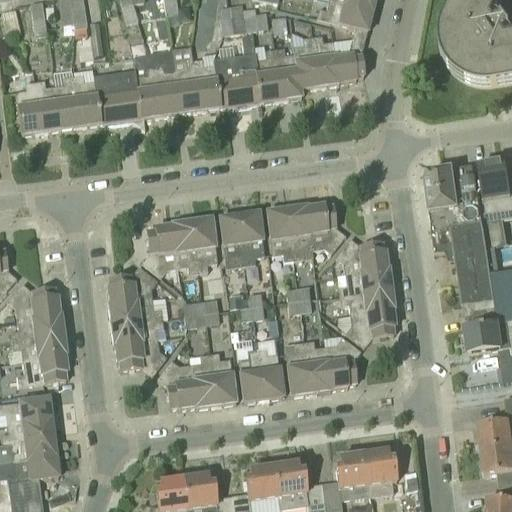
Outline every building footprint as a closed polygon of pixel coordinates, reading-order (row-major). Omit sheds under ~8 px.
[(137,27),(132,9),(130,0),(119,0),(121,11),(126,29),(137,27)] [(130,0),(132,9),(143,7),(142,0),(130,0)] [(177,18),(174,0),(161,0),(165,20),(177,18)] [(278,0),(250,0),(250,3),(277,8),(278,0)] [(371,19),(375,0),(330,0),(328,9),(371,19)] [(491,24),(494,17),(502,0),(453,0),(442,24),(440,29),(439,33),(439,37),(438,41),(438,46),(439,50),(440,54),(440,56),(442,60),(442,62),(443,64),(446,68),(448,71),(451,75),(452,76),(455,79),(459,82),(462,84),(464,85),(468,87),(472,89),(474,89),(478,90),(481,90),(485,91),(487,91),(491,90),(511,87),(511,30),(509,33),(502,23),(494,29),(491,24)] [(74,29),(74,34),(86,32),(80,1),(70,3),(74,29)] [(58,4),(62,31),(74,29),(70,3),(58,4)] [(41,7),(30,9),(35,42),(46,40),(41,7)] [(366,38),(371,19),(328,9),(326,17),(319,15),(317,24),(338,29),(337,32),(354,35),(366,38)] [(233,39),(244,37),(241,11),(229,12),(233,39)] [(223,40),(233,39),(229,12),(221,13),(219,24),(221,40),(222,40),(223,40)] [(257,35),(255,19),(254,14),(242,16),(245,37),(257,35)] [(20,39),(14,15),(1,18),(6,42),(20,39)] [(255,19),(257,35),(268,34),(266,18),(255,19)] [(271,23),(273,40),(287,38),(285,22),(271,23)] [(98,29),(89,30),(93,61),(102,60),(98,29)] [(75,38),(74,38),(74,43),(87,42),(86,37),(86,32),(74,34),(75,38)] [(351,45),(347,62),(334,64),(338,90),(355,87),(354,84),(362,83),(360,64),(366,38),(354,35),(351,45)] [(254,61),(253,52),(251,40),(241,41),(242,46),(244,62),(213,66),(214,71),(219,114),(228,113),(232,114),(248,112),(251,110),(260,108),(255,65),(254,61)] [(334,64),(332,47),(322,49),(321,41),(312,43),(319,94),(338,91),(338,90),(334,64)] [(319,94),(312,43),(302,44),(303,52),(293,53),(294,60),(299,96),(319,94)] [(199,117),(192,67),(190,52),(171,55),(174,77),(180,120),(199,117)] [(294,60),(284,61),(283,54),(274,56),(280,106),(300,104),(299,96),(294,60)] [(264,57),(265,64),(255,65),(260,108),(260,109),(280,106),(274,56),(264,57)] [(140,125),(160,122),(153,71),(151,60),(133,62),(135,77),(133,77),(140,124),(140,125)] [(219,114),(214,71),(203,73),(202,65),(192,67),(199,117),(219,114)] [(164,78),(163,70),(153,71),(160,122),(180,120),(174,77),(164,78)] [(132,126),(140,124),(133,77),(93,82),(93,87),(99,130),(108,129),(112,130),(128,128),(132,126)] [(99,130),(93,87),(84,88),(83,81),(73,82),(79,133),(99,130)] [(79,133),(73,82),(71,82),(64,83),(65,91),(54,92),(60,136),(79,133)] [(60,136),(54,92),(45,94),(44,86),(34,87),(33,87),(40,138),(60,136)] [(21,141),(40,138),(33,87),(24,89),(25,96),(15,97),(21,141)] [(479,205),(482,230),(511,224),(511,183),(508,184),(505,167),(478,172),(481,192),(483,205),(479,205)] [(482,230),(479,205),(478,205),(472,172),(431,179),(425,187),(434,259),(444,258),(449,267),(455,267),(462,312),(463,312),(466,335),(499,329),(499,328),(498,328),(488,268),(486,254),(482,230)] [(311,256),(306,214),(306,212),(286,215),(292,266),(302,264),(301,257),(311,256)] [(306,214),(311,256),(324,254),(331,260),(345,242),(334,234),(331,213),(323,214),(323,212),(306,214)] [(283,267),(292,266),(286,215),(265,218),(271,261),(282,260),(283,267)] [(238,222),(244,271),(255,270),(254,263),(263,261),(258,219),(238,222)] [(226,274),(244,271),(238,222),(218,224),(222,253),(223,253),(226,274)] [(190,228),(197,278),(207,277),(206,270),(216,269),(211,225),(190,228)] [(188,280),(197,278),(190,228),(170,231),(171,232),(176,274),(187,272),(188,280)] [(176,274),(171,232),(154,234),(154,236),(146,237),(149,259),(141,269),(159,284),(166,275),(176,274)] [(344,281),(386,275),(384,258),(382,258),(381,250),(359,253),(349,245),(335,264),(343,270),(344,281)] [(494,253),(486,254),(488,268),(496,266),(494,253)] [(0,296),(6,296),(16,285),(6,276),(3,257),(0,257),(0,296)] [(109,312),(151,307),(150,295),(156,288),(137,273),(129,284),(108,286),(109,295),(106,295),(109,312)] [(340,302),(390,295),(388,275),(386,275),(344,281),(346,292),(338,292),(340,302)] [(17,327),(59,321),(56,304),(54,304),(53,296),(31,299),(22,290),(6,307),(15,315),(17,327)] [(298,307),(309,305),(308,293),(296,294),(298,307)] [(286,308),(298,307),(296,294),(285,296),(286,308)] [(392,315),(393,315),(390,295),(340,302),(341,311),(347,311),(349,321),(392,315)] [(250,313),(261,311),(260,299),(248,301),(250,313)] [(228,301),(230,314),(242,312),(241,300),(228,301)] [(205,319),(217,318),(216,305),(204,307),(205,319)] [(298,307),(299,319),(311,317),(309,305),(298,307)] [(110,332),(161,326),(160,315),(153,316),(151,307),(109,312),(107,312),(110,332)] [(194,320),(205,319),(204,307),(193,308),(194,320)] [(288,320),(299,319),(298,307),(286,308),(288,320)] [(184,322),(194,320),(193,308),(182,309),(184,322)] [(250,313),(251,325),(263,324),(261,311),(250,313)] [(242,327),(251,325),(250,313),(240,314),(242,327)] [(392,315),(349,321),(350,332),(344,339),(363,354),(371,344),(393,341),(392,332),(394,332),(392,315)] [(205,319),(207,330),(219,329),(217,318),(205,319)] [(196,332),(207,330),(205,319),(194,320),(196,332)] [(185,333),(196,332),(194,320),(184,322),(185,333)] [(12,348),(63,341),(60,321),(59,321),(17,327),(18,337),(10,338),(12,348)] [(277,339),(275,324),(266,325),(268,340),(277,339)] [(114,352),(157,347),(155,336),(163,335),(161,326),(110,332),(113,352),(114,352)] [(499,329),(466,335),(465,335),(468,360),(511,354),(507,327),(499,329)] [(64,361),(65,361),(63,341),(12,348),(13,357),(8,357),(9,369),(22,367),(64,361)] [(324,353),(330,396),(346,393),(346,391),(355,390),(352,368),(360,358),(341,344),(335,351),(324,353)] [(255,355),(262,406),(282,403),(274,345),(255,348),(256,355),(255,355)] [(157,347),(114,352),(116,369),(118,369),(119,377),(141,374),(152,382),(166,363),(158,357),(157,347)] [(330,397),(330,396),(324,353),(313,354),(313,347),(303,348),(310,400),(330,397)] [(290,402),(310,400),(303,348),(284,351),(287,371),(286,372),(290,402)] [(243,409),(262,406),(255,355),(247,357),(247,364),(237,365),(239,379),(243,409)] [(208,361),(215,412),(235,410),(229,365),(218,367),(217,359),(208,361)] [(22,367),(24,380),(16,381),(18,392),(42,389),(42,390),(65,387),(64,378),(66,378),(64,361),(22,367)] [(195,415),(215,412),(208,361),(198,362),(199,370),(189,371),(194,414),(195,414),(195,415)] [(194,414),(189,371),(178,372),(170,366),(156,385),(166,393),(169,415),(177,414),(178,416),(194,414)] [(47,405),(0,411),(0,431),(7,430),(50,425),(47,405)] [(1,451),(52,444),(50,425),(7,430),(8,440),(0,441),(1,451)] [(511,426),(508,427),(477,431),(480,456),(511,451),(511,426)] [(12,469),(55,463),(52,444),(1,451),(2,459),(11,458),(12,469)] [(511,491),(511,451),(480,456),(484,481),(497,479),(499,494),(511,491)] [(362,460),(368,502),(392,498),(391,486),(395,486),(392,465),(387,466),(386,457),(362,460)] [(340,511),(340,506),(368,502),(362,460),(339,464),(340,472),(335,473),(337,487),(321,490),(323,511),(340,511)] [(55,463),(12,469),(0,470),(0,484),(6,484),(7,489),(58,482),(55,463)] [(323,511),(321,490),(304,492),(303,477),(298,478),(296,469),(273,472),(277,503),(277,511),(298,511),(307,511),(323,511)] [(250,511),(249,507),(277,503),(273,472),(249,476),(250,484),(246,485),(248,500),(231,502),(232,511),(250,511)] [(416,495),(414,478),(404,479),(406,497),(416,495)] [(232,511),(231,502),(215,504),(213,489),(208,490),(207,481),(183,485),(186,511),(208,511),(216,511),(232,511)] [(155,497),(157,511),(186,511),(183,485),(159,488),(160,497),(155,497)]
